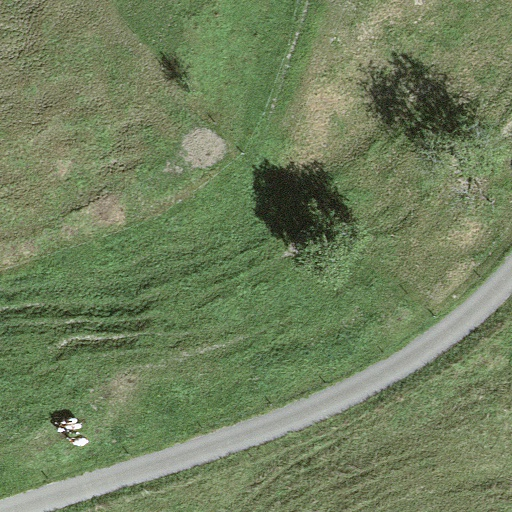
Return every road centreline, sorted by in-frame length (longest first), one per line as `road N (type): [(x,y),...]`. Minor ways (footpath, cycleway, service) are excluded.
road 1 (residential): [(266,428),(427,344),(511,279)]
road 2 (track): [(25,511),(266,428)]
